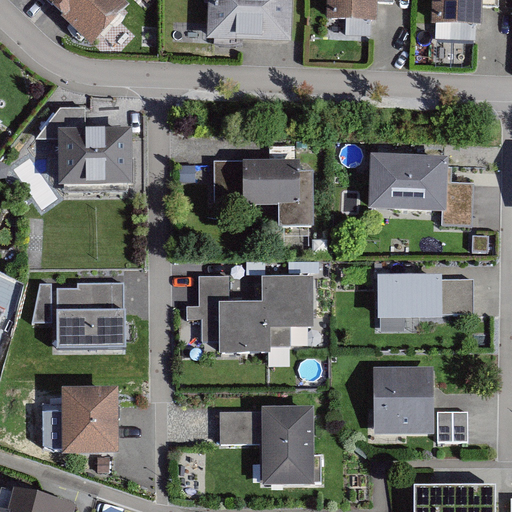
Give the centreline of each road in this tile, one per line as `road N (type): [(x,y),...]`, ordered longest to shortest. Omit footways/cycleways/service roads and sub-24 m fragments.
road 1 (residential): [(161,76),(160,482)]
road 2 (residential): [(508,87),(510,465)]
road 3 (residential): [(161,76),(508,87)]
road 4 (residential): [(0,14),(42,49),(85,68),(161,76)]
